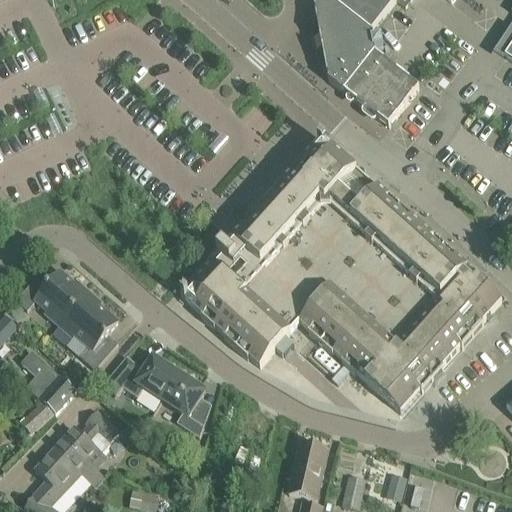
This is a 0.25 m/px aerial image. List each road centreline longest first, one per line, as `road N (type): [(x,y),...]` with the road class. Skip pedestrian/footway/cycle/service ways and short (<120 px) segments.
road 1 (residential): [(511,371),(427,443),(398,445),(260,393),(160,315)]
road 2 (residential): [(194,0),(393,172)]
road 3 (residential): [(160,315),(0,491)]
road 4 (residential): [(160,315),(61,234),(0,259)]
road 5 (residential): [(393,172),(511,279)]
